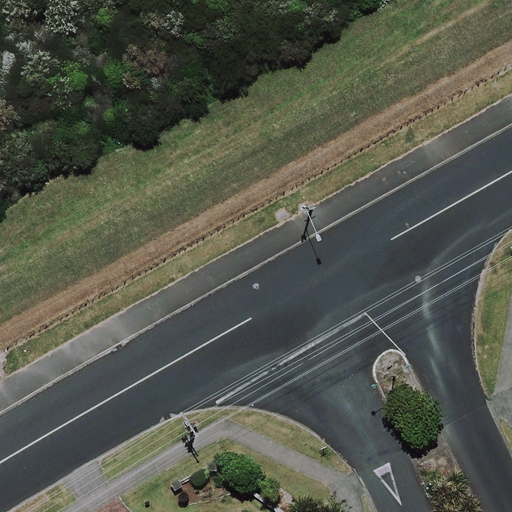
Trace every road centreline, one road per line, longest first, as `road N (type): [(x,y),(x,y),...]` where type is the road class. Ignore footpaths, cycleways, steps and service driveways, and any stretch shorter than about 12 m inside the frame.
road 1 (residential): [(0,461),(271,304)]
road 2 (residential): [(404,232),(457,395),(511,506)]
road 3 (residential): [(404,511),(271,304)]
road 4 (residential): [(271,304),(404,232)]
road 5 (residential): [(404,232),(511,171)]
